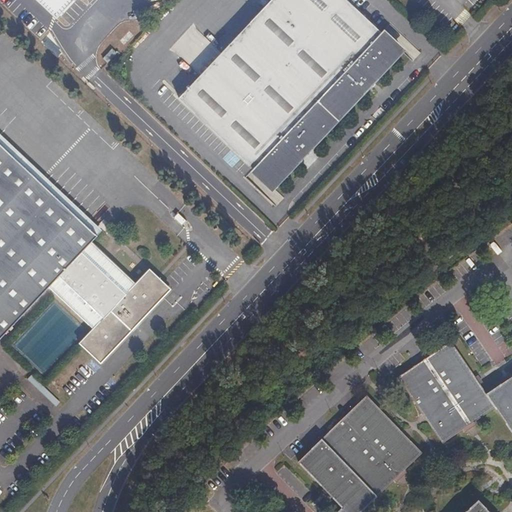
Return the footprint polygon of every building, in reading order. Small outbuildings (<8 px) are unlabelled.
[(39,0),(56,17),(72,0),(39,0)] [(403,45),(383,27),(354,0),(267,0),(181,94),(256,163),(247,173),(279,202),(287,192),(276,182),(403,45)] [(105,57),(110,62),(118,52),(114,48),(105,57)] [(160,306),(138,285),(94,243),(100,237),(0,142),(0,342),(50,289),(95,331),(117,351),(160,306)] [(150,271),(138,285),(160,306),(173,291),(150,271)] [(117,351),(95,331),(80,346),(102,367),(117,351)] [(395,374),(439,440),(492,406),(511,437),(511,372),(483,391),(450,339),(395,374)] [(352,511),(419,450),(365,391),(295,457),(339,503),(328,511),(352,511)] [(492,511),(480,498),(464,511),(492,511)]
